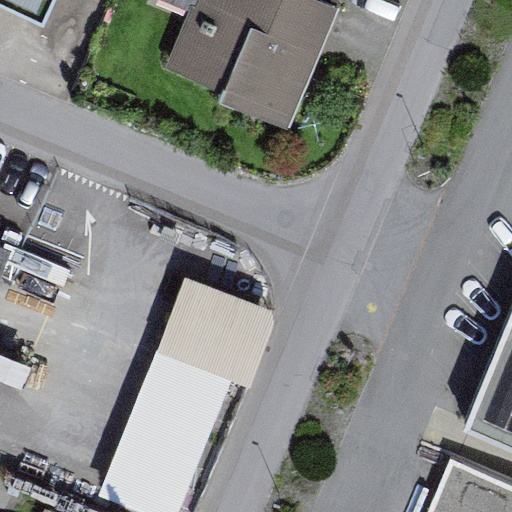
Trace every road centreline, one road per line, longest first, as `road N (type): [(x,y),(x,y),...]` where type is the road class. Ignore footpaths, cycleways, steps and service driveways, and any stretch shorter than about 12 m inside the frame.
road 1 (residential): [(351,256),(0,107)]
road 2 (residential): [(351,256),(456,0)]
road 3 (residential): [(244,511),(351,256)]
